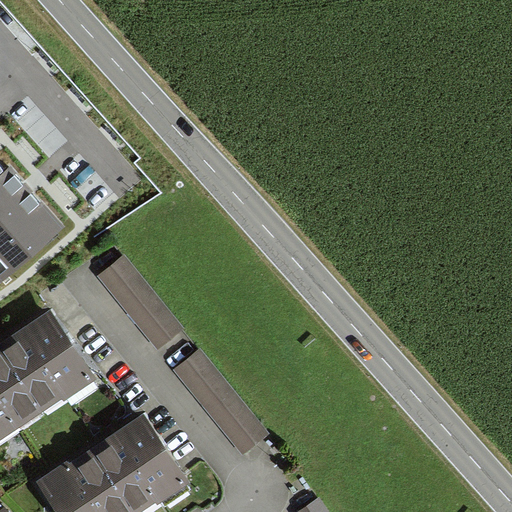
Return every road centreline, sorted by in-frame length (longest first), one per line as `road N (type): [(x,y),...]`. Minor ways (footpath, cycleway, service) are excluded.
road 1 (primary): [(59,0),(511,503)]
road 2 (residential): [(227,511),(260,489),(85,283)]
